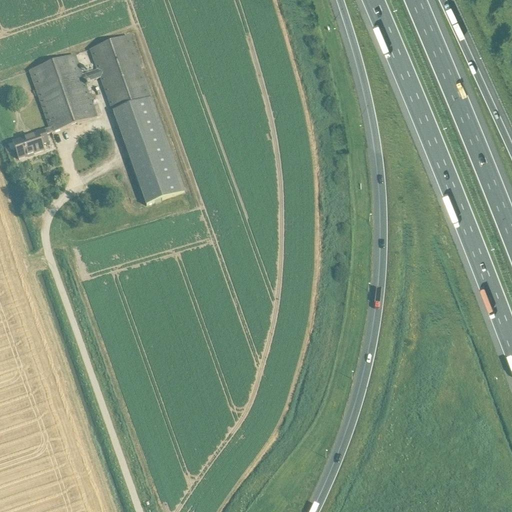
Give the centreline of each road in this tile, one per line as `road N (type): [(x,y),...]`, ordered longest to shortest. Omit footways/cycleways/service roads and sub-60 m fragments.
road 1 (motorway): [(339,0),(376,137),(382,248),(363,381),(314,511)]
road 2 (motorway): [(372,0),(511,344)]
road 3 (unclassified): [(135,511),(50,253)]
road 4 (motorway): [(511,242),(413,0)]
road 5 (motorway): [(511,151),(443,0)]
